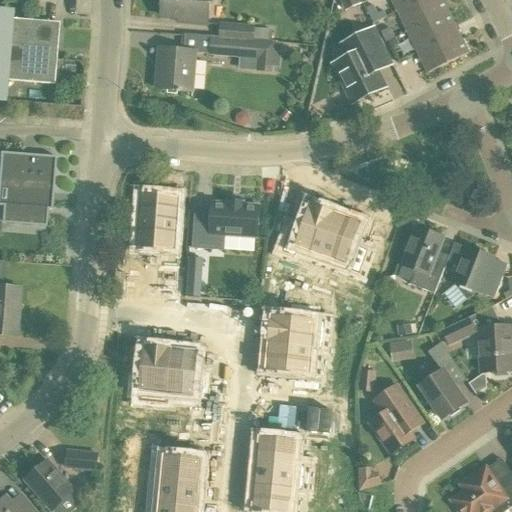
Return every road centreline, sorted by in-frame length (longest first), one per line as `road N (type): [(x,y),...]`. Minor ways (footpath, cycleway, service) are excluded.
road 1 (residential): [(102,142),(268,156),(335,147),(466,93)]
road 2 (residential): [(88,304),(226,326),(241,341),(228,511)]
road 3 (residential): [(0,441),(72,375),(88,304)]
road 4 (residential): [(88,304),(102,142)]
road 5 (residential): [(409,511),(408,492),(427,463),(511,407)]
road 6 (residential): [(102,142),(113,0)]
